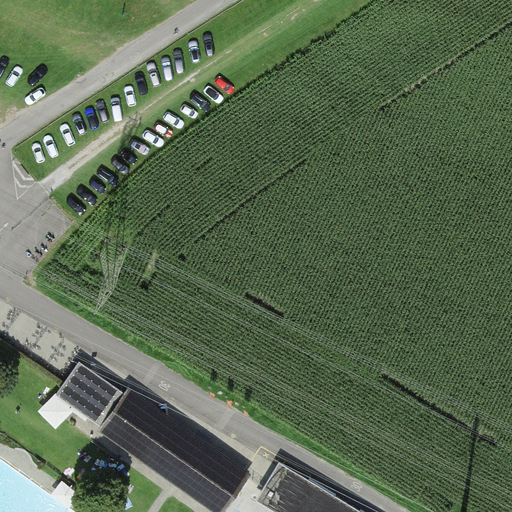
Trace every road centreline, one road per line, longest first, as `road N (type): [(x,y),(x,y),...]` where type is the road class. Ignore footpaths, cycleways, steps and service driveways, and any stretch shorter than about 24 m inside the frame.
road 1 (unclassified): [(0,283),(384,511)]
road 2 (unclassified): [(220,0),(0,146)]
